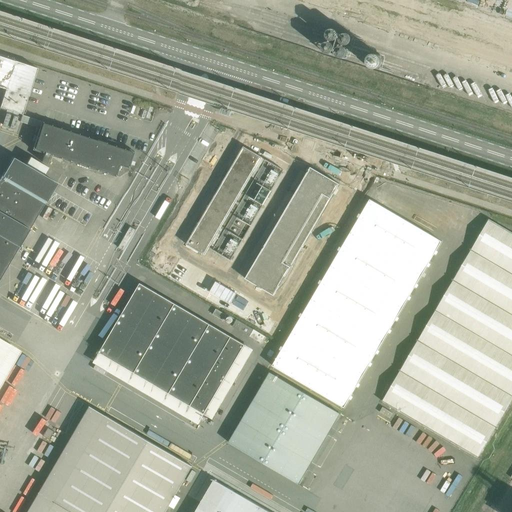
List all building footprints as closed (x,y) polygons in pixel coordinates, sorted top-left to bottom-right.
[(342,36),(341,33),(340,31),(338,29),(336,29),(333,29),(330,30),(329,33),(328,35),(329,38),(330,40),(332,42),(334,42),(338,42),(339,41),(341,39),(342,36)] [(355,40),(355,38),(353,35),(351,34),(349,33),(346,33),(344,35),(342,37),(342,40),(342,42),(343,44),(345,46),(348,47),(351,46),(353,45),(354,43),(355,40)] [(337,49),(338,49),(337,47),(336,44),(334,43),(331,42),(329,42),(326,44),(324,46),(324,49),(324,51),(325,53),(328,55),(330,56),(333,55),(335,54),(337,52),(337,49)] [(351,54),(351,51),(349,49),(347,47),(345,47),(342,47),(340,48),(338,51),(338,53),(338,56),(339,58),(341,60),(344,60),(347,60),(349,59),(350,57),(351,54)] [(0,63),(11,67),(13,61),(13,59),(0,54),(0,63)] [(384,62),(384,59),(382,57),(380,55),(378,55),(375,55),(373,57),(371,59),(370,62),(371,64),(372,66),(374,68),(377,68),(380,68),(382,67),(383,65),(384,62)] [(0,88),(6,90),(0,107),(0,108),(22,115),(37,69),(13,61),(11,67),(0,63),(0,88)] [(4,125),(16,128),(20,116),(7,113),(4,125)] [(41,121),(32,150),(44,154),(41,162),(47,164),(50,154),(116,176),(120,164),(128,167),(133,152),(41,121)] [(244,147),(186,245),(205,256),(210,248),(262,158),(244,147)] [(0,279),(58,182),(14,156),(0,179),(0,279)] [(311,167),(245,279),(274,296),(340,184),(311,167)] [(370,200),(273,366),(344,408),(441,241),(370,200)] [(511,401),(511,233),(489,220),(383,402),(479,458),(511,401)] [(119,248),(124,251),(136,230),(130,227),(119,248)] [(245,345),(141,283),(100,352),(205,414),(245,345)] [(237,319),(233,326),(250,336),(254,329),(237,319)] [(0,389),(22,351),(0,338),(0,389)] [(341,414),(270,372),(229,442),(300,484),(341,414)] [(166,511),(193,466),(91,407),(29,511),(166,511)] [(271,511),(214,478),(194,511),(271,511)]
